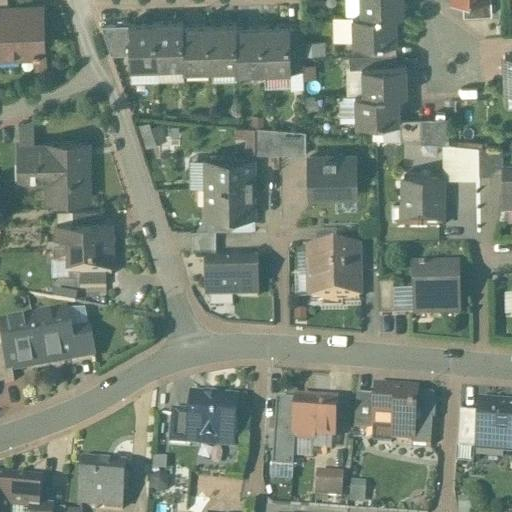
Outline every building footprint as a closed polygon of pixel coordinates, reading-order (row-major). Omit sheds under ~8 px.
[(0,0),(0,48),(19,48),(24,56),(35,56),(35,58),(40,58),(40,42),(44,38),(43,31),(41,30),(40,11),(16,12),(10,6),(8,6),(7,0),(0,0)] [(359,0),(360,15),(396,13),(404,13),(403,0),(359,0)] [(491,0),(479,0),(463,1),(464,16),(492,15),(491,0)] [(360,15),(352,15),(353,43),(370,42),(396,42),(397,41),(396,13),(360,15)] [(182,22),(155,23),(157,67),(183,67),(182,26),(182,22)] [(155,23),(128,23),(128,26),(129,54),(129,68),(157,67),(155,23)] [(235,24),(209,25),(210,70),(237,69),(236,28),(235,24)] [(128,26),(101,25),(110,55),(129,54),(128,26)] [(209,25),(182,26),(183,67),(183,71),(210,70),(209,25)] [(289,27),(262,28),(264,73),(291,72),(289,27)] [(262,28),(236,28),(237,69),(237,74),(264,73),(262,28)] [(396,42),(370,42),(370,54),(396,54),(396,42)] [(370,54),(364,55),(364,67),(396,66),(396,54),(370,54)] [(364,67),(362,67),(363,95),(399,93),(407,93),(406,65),(364,67)] [(363,95),(355,95),(356,123),(400,122),(400,119),(399,93),(363,95)] [(163,118),(142,123),(147,143),(168,138),(163,118)] [(420,118),(400,119),(400,122),(400,140),(421,142),(420,118)] [(279,129),(254,127),(254,153),(280,154),(279,129)] [(305,131),(279,129),(280,154),(306,155),(305,131)] [(88,143),(20,144),(21,183),(23,183),(23,177),(50,177),(51,197),(49,197),(49,200),(89,199),(88,143)] [(478,147),(456,145),(456,179),(479,179),(479,175),(478,147)] [(491,148),(478,147),(479,175),(491,175),(491,148)] [(502,150),(491,148),(491,175),(503,176),(503,174),(502,150)] [(355,156),(309,157),(310,197),(356,196),(355,156)] [(254,187),(253,157),(206,158),(206,188),(254,187)] [(511,174),(503,174),(503,176),(504,215),(511,215),(511,174)] [(443,176),(403,176),(403,207),(408,207),(407,224),(397,225),(397,226),(442,226),(443,176)] [(254,217),(254,187),(206,188),(206,218),(208,218),(254,217)] [(104,210),(72,211),(73,223),(105,222),(104,210)] [(232,230),(231,218),(208,218),(208,230),(216,230),(232,230)] [(73,223),(69,223),(58,224),(58,239),(69,238),(69,250),(59,250),(111,249),(110,222),(105,222),(73,223)] [(208,230),(191,230),(191,253),(216,253),(216,230),(208,230)] [(358,248),(309,249),(310,275),(360,274),(360,262),(358,262),(358,248)] [(111,249),(59,250),(59,265),(69,264),(69,277),(79,277),(106,276),(112,276),(111,249)] [(257,256),(206,257),(207,298),(257,297),(257,256)] [(458,268),(415,269),(415,270),(417,270),(417,291),(415,291),(415,292),(417,292),(417,315),(415,315),(415,316),(458,315),(458,314),(457,314),(456,292),(458,292),(458,291),(456,291),(456,269),(458,269),(458,268)] [(360,286),(360,274),(310,275),(310,301),(359,300),(358,286),(360,286)] [(106,276),(79,277),(80,289),(106,288),(106,276)] [(394,316),(393,285),(379,285),(379,317),(394,316)] [(66,314),(32,320),(41,366),(74,360),(70,335),(66,314)] [(41,366),(32,320),(0,326),(0,329),(4,349),(8,373),(12,372),(41,366)] [(89,332),(70,335),(74,360),(94,357),(89,332)] [(0,385),(14,383),(12,372),(8,373),(4,349),(0,349),(0,385)] [(416,392),(377,389),(376,397),(374,428),(375,428),(393,430),(392,440),(412,441),(416,394),(416,392)] [(431,395),(416,394),(412,441),(411,447),(431,448),(433,422),(435,422),(436,403),(436,400),(435,398),(431,395)] [(376,397),(356,395),(354,430),(375,432),(375,428),(374,428),(376,397)] [(192,413),(191,439),(232,443),(232,439),(234,439),(237,436),(238,426),(235,422),(234,422),(236,400),(193,397),(192,413)] [(336,405),(297,402),(296,419),(294,442),(295,442),(315,443),(315,438),(333,439),(336,405)] [(511,405),(480,403),(479,414),(476,450),(511,452),(511,405)] [(191,439),(192,413),(173,412),(171,443),(190,445),(191,439)] [(458,448),(476,450),(479,414),(460,413),(458,448)] [(296,419),(276,418),(273,454),(293,456),(293,457),(294,458),(295,442),(294,442),(296,419)] [(126,468),(83,464),(79,507),(95,508),(96,500),(123,502),(126,468)] [(343,476),(318,474),(316,496),(342,498),(343,476)] [(167,494),(169,481),(152,478),(150,490),(167,494)] [(10,480),(0,479),(0,511),(8,511),(9,509),(7,509),(10,480)] [(42,483),(10,480),(7,509),(9,509),(38,511),(39,511),(40,509),(42,483)] [(351,502),(367,504),(370,483),(353,481),(351,502)]
